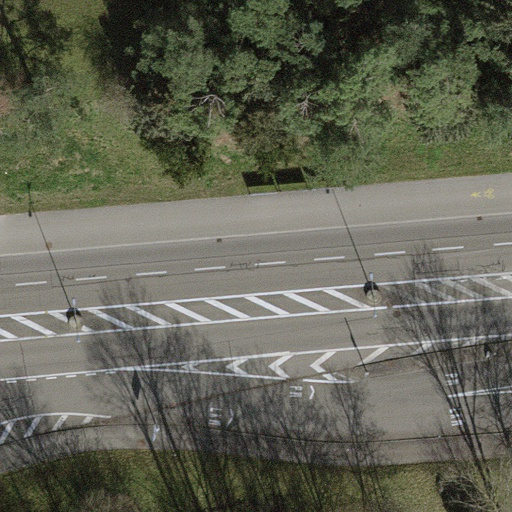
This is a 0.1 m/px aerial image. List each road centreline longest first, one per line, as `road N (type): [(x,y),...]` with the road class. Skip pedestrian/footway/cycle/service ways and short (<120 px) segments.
road 1 (unclassified): [(0,378),(511,318)]
road 2 (unclassified): [(511,245),(0,288)]
